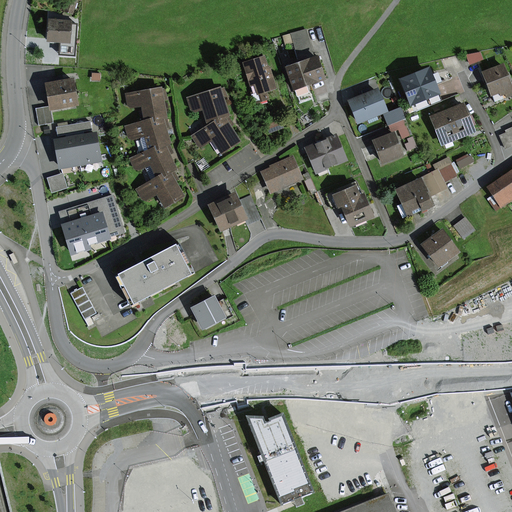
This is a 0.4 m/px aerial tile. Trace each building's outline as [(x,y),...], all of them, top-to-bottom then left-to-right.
[(48,24),(45,43),(72,46),(75,27),(48,24)] [(254,61),(244,64),(251,85),(250,85),(253,93),(252,94),(255,104),(268,99),(266,91),(274,88),(270,76),(264,57),(263,58),(261,53),(253,56),(254,61)] [(479,53),(466,55),(470,64),(483,60),(479,53)] [(315,58),(286,69),(297,97),(313,91),(310,83),(323,79),(317,61),(315,58)] [(502,66),(483,73),(491,95),(499,92),(501,94),(511,90),(502,66)] [(425,71),(400,81),(410,105),(413,104),(416,112),(441,102),(434,86),(430,75),(427,76),(425,71)] [(76,84),(45,89),(48,109),(49,115),(52,114),(80,110),(76,84)] [(146,108),(148,121),(162,117),(162,118),(165,117),(162,98),(160,89),(147,91),(145,89),(143,92),(127,95),(128,105),(131,107),(142,105),(146,108)] [(222,97),(219,89),(189,99),(191,109),(196,111),(203,109),(207,111),(211,125),(224,118),(227,115),(222,97)] [(376,92),(350,103),(358,122),(384,111),(376,92)] [(463,105),(432,118),(443,144),(472,132),(466,115),(467,115),(463,105)] [(152,150),(164,145),(169,143),(164,126),(162,118),(162,117),(148,121),(127,127),(129,137),(133,139),(145,135),(149,137),(152,150)] [(224,118),(211,125),(193,136),(198,145),(203,146),(213,139),(216,139),(224,151),(239,142),(228,124),(224,118)] [(405,119),(389,126),(392,132),(398,130),(407,151),(417,147),(405,119)] [(280,121),(266,126),(269,133),(283,128),(280,121)] [(511,128),(499,135),(504,147),(511,143),(511,128)] [(72,137),(64,138),(69,169),(111,162),(106,131),(78,136),(72,137)] [(381,139),(373,142),(382,163),(402,155),(393,134),(385,137),(385,135),(380,137),(381,139)] [(317,146),(308,150),(316,171),(344,159),(335,138),(325,142),(324,140),(316,143),(317,146)] [(155,166),(160,177),(169,172),(176,169),(168,152),(164,145),(152,150),(131,160),(135,168),(139,169),(150,164),(155,166)] [(471,157),(457,164),(459,169),(474,162),(471,157)] [(278,167),(263,173),(271,192),(300,179),(291,159),(277,165),(278,167)] [(457,177),(448,159),(435,165),(437,169),(419,178),(420,181),(428,197),(441,191),(440,190),(446,187),(444,183),(457,177)] [(169,172),(160,177),(138,190),(143,199),(146,200),(157,193),(161,194),(168,205),(183,196),(173,179),(169,172)] [(511,172),(488,188),(501,207),(511,199),(511,172)] [(420,181),(397,191),(408,216),(432,206),(428,197),(420,181)] [(352,184),(325,195),(331,209),(338,206),(339,207),(342,206),(350,225),(371,217),(363,197),(358,198),(352,184)] [(101,214),(108,235),(123,231),(119,218),(112,196),(97,201),(101,214)] [(218,204),(212,207),(221,228),(244,217),(234,197),(228,200),(227,197),(217,201),(218,204)] [(77,207),(89,245),(109,238),(108,235),(101,214),(91,218),(87,219),(83,205),(77,207)] [(89,245),(77,207),(70,210),(74,223),(73,223),(64,226),(72,254),(90,248),(89,245)] [(465,218),(454,227),(463,239),(474,231),(465,218)] [(442,231),(422,245),(438,266),(457,252),(442,231)] [(180,244),(116,277),(131,307),(179,282),(195,274),(195,273),(180,244)] [(14,252),(9,254),(14,264),(18,262),(14,252)] [(214,297),(192,308),(203,329),(225,318),(224,316),(217,303),(214,297)] [(224,299),(217,303),(224,316),(231,313),(224,299)] [(302,498),(314,493),(282,415),(269,420),(270,421),(265,423),(263,418),(247,417),(283,505),(294,501),(302,498)] [(396,511),(389,493),(340,511),(396,511)] [(302,498),(294,501),(296,507),(304,504),(302,498)]
